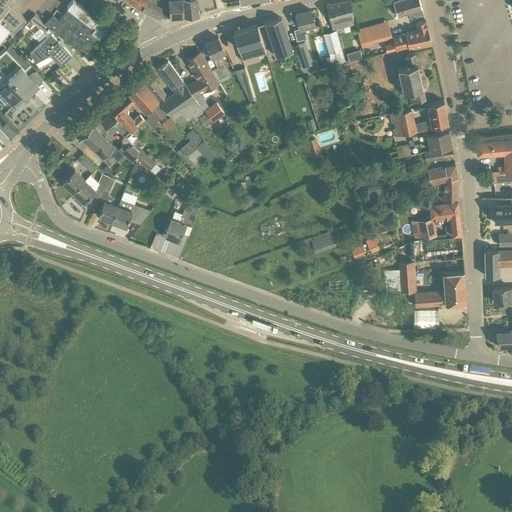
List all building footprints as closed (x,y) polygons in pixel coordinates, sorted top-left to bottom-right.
[(0,0),(0,39),(8,30),(11,33),(11,34),(26,19),(7,1),(8,0),(0,0)] [(99,23),(100,21),(81,7),(82,7),(73,0),(71,0),(66,6),(67,7),(57,19),(52,15),(44,23),(54,31),(79,50),(80,48),(87,53),(98,38),(99,38),(106,29),(104,27),(99,23)] [(126,0),(127,0),(131,2),(131,3),(136,6),(141,8),(144,2),(145,0),(126,0)] [(145,0),(144,2),(141,8),(160,17),(162,6),(156,3),(155,0),(145,0)] [(155,0),(156,3),(162,6),(160,17),(169,17),(184,17),(182,0),(155,0)] [(182,0),(184,17),(198,16),(196,0),(182,0)] [(356,24),(349,0),(344,0),(342,1),(336,2),(326,5),(333,30),(356,24)] [(423,14),(418,0),(399,0),(393,2),(397,17),(408,13),(410,18),(423,14)] [(315,26),(311,10),(295,14),(299,28),(294,30),(296,41),(306,38),(303,29),(315,26)] [(51,33),(54,31),(44,23),(34,13),(23,25),(40,43),(27,55),(35,63),(50,54),(60,65),(71,54),(58,40),(58,41),(51,33)] [(292,46),(282,18),(265,23),(276,56),(293,51),(292,46)] [(430,42),(429,37),(427,28),(426,28),(424,20),(414,23),(416,30),(404,33),(404,34),(392,37),(394,42),(385,45),(387,52),(409,47),(421,44),(430,42)] [(372,45),(372,43),(392,38),(388,21),(357,29),(362,48),(372,45)] [(265,53),(257,25),(234,32),(242,59),(265,53)] [(323,34),(324,36),(333,65),(345,61),(336,30),(323,34)] [(205,44),(212,59),(225,53),(218,37),(205,44)] [(313,64),(309,52),(305,41),(292,46),(293,51),(299,68),(301,75),(311,71),(309,65),(313,64)] [(30,65),(11,45),(6,50),(25,70),(30,65)] [(211,71),(201,52),(200,51),(186,59),(198,79),(186,85),(195,97),(219,84),(216,80),(211,71)] [(407,66),(397,68),(403,92),(404,92),(405,96),(409,96),(410,102),(425,99),(415,53),(405,55),(407,66)] [(141,82),(176,124),(178,127),(192,117),(195,121),(199,119),(205,127),(205,126),(207,129),(209,128),(212,132),(217,127),(212,121),(205,111),(195,97),(186,85),(185,83),(183,85),(168,61),(158,69),(175,92),(168,97),(149,76),(141,82)] [(218,67),(211,71),(216,80),(228,74),(223,64),(218,67)] [(25,98),(32,92),(38,86),(37,85),(43,79),(34,71),(30,75),(22,67),(7,81),(9,83),(0,91),(0,105),(0,106),(7,100),(13,106),(15,103),(17,105),(23,100),(21,98),(24,96),(25,98)] [(245,68),(235,71),(251,103),(254,102),(245,68)] [(168,131),(176,124),(141,82),(128,93),(128,94),(111,109),(129,130),(130,131),(144,119),(139,114),(132,120),(124,110),(133,101),(144,113),(145,113),(148,116),(144,119),(154,128),(161,123),(168,131)] [(415,124),(414,123),(393,128),(395,136),(416,131),(433,126),(447,124),(443,100),(428,103),(431,116),(426,117),(426,121),(415,124)] [(216,102),(205,111),(212,121),(224,113),(216,102)] [(111,109),(100,119),(111,132),(116,127),(123,136),(129,130),(111,109)] [(392,122),(394,122),(413,117),(411,109),(391,113),(392,122)] [(108,152),(113,156),(118,150),(117,149),(114,145),(113,147),(92,127),(78,140),(79,141),(83,137),(103,156),(108,152)] [(186,134),(203,156),(217,172),(224,166),(203,140),(202,142),(192,129),(186,134)] [(426,133),(428,142),(449,138),(448,130),(438,131),(426,133)] [(196,162),(203,156),(186,134),(185,134),(182,137),(183,138),(182,139),(186,143),(178,150),(177,148),(174,150),(180,157),(181,156),(193,171),(199,167),(196,162)] [(318,138),(307,139),(307,155),(319,155),(318,138)] [(451,146),(449,138),(428,142),(429,150),(441,148),(451,146)] [(511,139),(475,142),(476,155),(505,152),(506,166),(498,166),(499,170),(492,171),(493,183),(511,181),(511,139)] [(149,170),(156,162),(132,140),(126,146),(123,143),(117,149),(118,150),(126,157),(132,162),(136,158),(149,170)] [(408,144),(402,145),(405,156),(410,155),(408,144)] [(405,156),(402,145),(396,147),(399,158),(405,156)] [(453,155),(451,148),(424,154),(425,161),(453,155)] [(77,159),(92,173),(96,168),(82,154),(77,159)] [(408,161),(409,162),(409,163),(410,167),(422,163),(421,158),(408,161)] [(443,195),(437,196),(437,202),(457,199),(457,175),(454,163),(444,165),(443,164),(427,168),(431,184),(443,182),(443,195)] [(113,171),(107,165),(102,170),(108,176),(113,171)] [(85,180),(74,169),(62,182),(73,192),(85,180)] [(108,176),(102,174),(97,186),(103,188),(108,176)] [(108,176),(103,188),(109,191),(114,179),(108,176)] [(83,203),(91,195),(95,190),(85,180),(73,192),(83,203)] [(169,198),(174,192),(170,188),(165,194),(169,198)] [(171,196),(181,204),(184,200),(175,192),(171,196)] [(511,222),(511,197),(510,198),(510,203),(493,203),(494,223),(503,222),(511,222)] [(121,199),(119,205),(112,222),(126,227),(128,220),(140,224),(151,210),(121,199)] [(119,205),(112,203),(104,200),(98,216),(112,222),(119,205)] [(451,225),(445,226),(446,235),(461,234),(457,200),(429,205),(431,217),(411,222),(414,236),(436,235),(433,219),(450,217),(451,225)] [(171,219),(165,235),(178,240),(185,222),(192,224),(191,226),(191,227),(195,218),(199,207),(187,203),(183,213),(174,210),(171,219)] [(220,219),(212,239),(241,250),(248,229),(220,219)] [(267,242),(285,233),(279,220),(261,229),(267,242)] [(311,240),(314,249),(336,241),(333,232),(311,240)] [(503,234),(500,234),(500,245),(511,245),(511,234),(503,234)] [(381,246),(377,236),(366,241),(370,251),(381,246)] [(442,258),(463,257),(462,243),(461,237),(413,240),(414,260),(442,258)] [(366,253),(362,244),(351,248),(354,258),(366,253)] [(511,248),(499,249),(498,249),(483,249),(484,275),(499,275),(499,265),(511,265),(511,248)] [(462,257),(442,258),(444,289),(420,291),(414,291),(415,306),(466,302),(462,257)] [(412,259),(398,260),(400,289),(417,288),(416,286),(413,286),(412,259)] [(329,280),(329,291),(343,290),(343,279),(329,280)] [(493,302),(511,301),(511,295),(511,288),(511,289),(511,287),(493,288),(493,302)] [(413,309),(414,327),(439,326),(439,308),(413,309)] [(511,344),(511,331),(496,332),(497,346),(505,345),(506,346),(508,346),(508,345),(511,344)]
